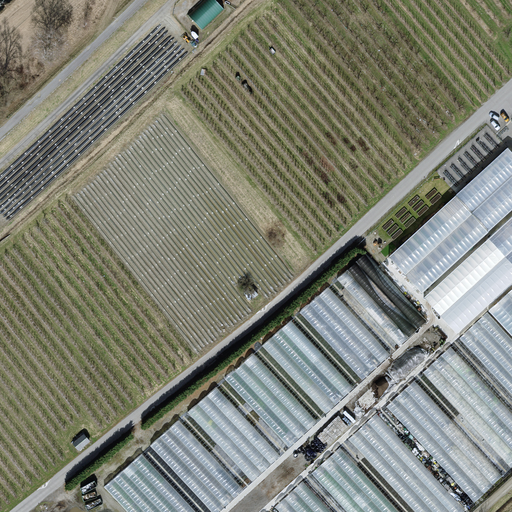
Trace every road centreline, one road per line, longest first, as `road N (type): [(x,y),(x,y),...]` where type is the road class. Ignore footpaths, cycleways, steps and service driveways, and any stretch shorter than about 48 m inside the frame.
road 1 (unclassified): [(511,87),(282,298),(17,511)]
road 2 (track): [(173,0),(0,162)]
road 3 (track): [(139,0),(0,131)]
